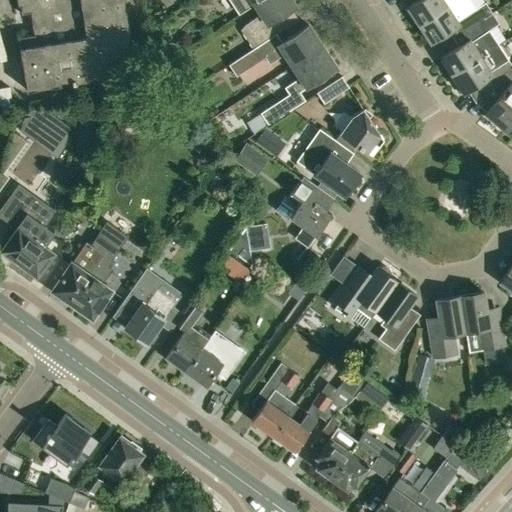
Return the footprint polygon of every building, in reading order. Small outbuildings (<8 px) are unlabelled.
[(18,0),(21,14),(31,12),(34,34),(17,37),(26,90),(61,84),(60,80),(71,78),(72,83),(135,72),(123,0),(18,0)] [(254,4),(260,0),(230,0),(239,14),(254,4)] [(257,45),(271,36),(280,30),(273,20),(296,6),(291,0),(260,0),(254,4),(261,14),(246,24),(252,33),(246,38),(253,48),(257,45)] [(418,25),(456,0),(417,0),(407,7),(418,25)] [(468,29),(492,13),(485,2),(473,10),(466,0),(456,0),(418,25),(430,42),(462,21),(468,29)] [(451,75),(498,45),(488,30),(499,23),(492,13),(468,29),(473,36),(440,58),(451,75)] [(292,65),(322,46),(308,24),(276,45),(271,36),(257,45),(265,57),(269,64),(284,54),(292,65)] [(463,93),(489,76),(494,83),(511,66),(498,45),(451,75),(463,93)] [(336,68),(322,46),(292,65),(300,77),(284,87),(289,94),(291,97),(300,91),(336,68)] [(256,63),(249,51),(228,64),(236,76),(256,63)] [(504,129),(511,119),(511,66),(494,83),(503,91),(485,113),(504,129)] [(342,76),(317,92),(324,103),(349,87),(342,76)] [(9,87),(0,88),(0,98),(11,97),(9,87)] [(9,107),(8,98),(0,99),(0,102),(1,109),(9,107)] [(260,113),(268,124),(289,110),(281,99),(260,113)] [(74,149),(101,154),(110,107),(83,102),(74,149)] [(44,107),(25,110),(20,128),(32,137),(37,129),(49,111),(44,107)] [(335,139),(337,141),(353,152),(358,146),(372,156),(384,140),(363,108),(351,116),(335,139)] [(49,111),(37,129),(64,147),(71,125),(49,111)] [(337,141),(335,139),(319,128),(296,161),(345,195),(346,193),(351,193),(355,188),(353,184),(360,173),(330,151),(337,141)] [(272,138),(264,132),(257,142),(265,148),(272,138)] [(268,160),(246,144),(237,156),(259,172),(268,160)] [(217,172),(218,173),(207,188),(215,194),(226,178),(224,177),(227,173),(220,168),(217,172)] [(303,175),(288,197),(298,204),(290,216),(303,226),(294,238),(308,247),(332,214),(326,209),(334,198),(303,175)] [(0,215),(17,228),(4,246),(1,251),(36,276),(53,253),(43,246),(52,234),(43,227),(55,212),(18,185),(0,210),(0,215)] [(71,302),(72,304),(91,317),(110,290),(101,283),(115,263),(111,260),(127,237),(107,222),(91,246),(95,249),(86,261),(95,267),(71,302)] [(266,223),(246,225),(229,249),(252,266),(250,249),(269,247),(268,233),(266,223)] [(62,226),(53,225),(52,234),(51,237),(60,238),(62,226)] [(249,269),(226,253),(218,264),(241,281),(249,269)] [(51,290),(72,304),(71,302),(95,267),(86,261),(80,268),(71,262),(51,290)] [(511,264),(500,281),(511,288),(511,264)] [(397,281),(391,277),(391,272),(389,269),(386,266),(382,266),(378,267),(377,266),(360,290),(357,291),(347,284),(332,305),(348,317),(355,306),(370,317),(375,309),(376,310),(397,281)] [(176,302),(155,288),(162,279),(146,268),(119,307),(129,315),(125,321),(127,322),(123,327),(146,343),(148,340),(152,343),(158,333),(155,331),(159,324),(170,332),(176,323),(183,314),(173,306),(176,302)] [(271,294),(279,283),(268,275),(260,285),(271,294)] [(297,279),(289,290),(299,298),(307,287),(297,279)] [(397,281),(376,310),(385,317),(380,324),(385,328),(378,338),(394,350),(409,329),(399,321),(399,318),(416,294),(397,281)] [(460,295),(466,331),(469,351),(504,345),(498,307),(486,309),(483,291),(460,295)] [(453,333),(466,331),(460,295),(436,299),(439,317),(427,319),(433,357),(456,353),(453,333)] [(185,370),(209,336),(193,324),(202,312),(190,304),(183,314),(176,323),(185,329),(165,356),(166,357),(175,363),(174,365),(182,372),(184,369),(185,370)] [(205,385),(216,370),(225,376),(242,352),(213,332),(210,337),(209,336),(185,370),(205,384),(204,385),(205,385)] [(295,402),(284,395),(298,374),(288,367),(288,368),(280,362),(265,383),(274,389),(252,420),(262,427),(261,429),(270,435),(271,433),(272,434),(295,402)] [(307,411),(295,402),(272,434),(274,435),(273,437),(282,443),(283,442),(294,450),(319,414),(327,419),(331,413),(350,400),(366,379),(351,368),(337,388),(330,399),(320,392),(307,411)] [(422,400),(428,379),(412,375),(406,396),(422,400)] [(383,403),(389,395),(366,379),(360,387),(369,393),(371,389),(378,394),(375,397),(383,403)] [(78,448),(90,431),(65,413),(56,425),(48,418),(32,440),(66,464),(68,461),(72,464),(82,450),(78,448)] [(356,440),(337,426),(327,440),(328,441),(317,456),(318,457),(313,464),(318,468),(317,469),(329,478),(356,440)] [(458,432),(450,426),(443,435),(451,441),(458,432)] [(408,449),(416,438),(404,429),(396,440),(408,449)] [(383,446),(382,448),(361,433),(356,440),(329,478),(343,487),(343,486),(348,490),(353,483),(354,484),(366,469),(369,466),(383,475),(397,456),(383,446)] [(118,436),(99,463),(122,480),(141,453),(138,450),(140,448),(130,441),(128,443),(118,436)] [(416,456),(407,450),(396,466),(404,472),(416,456)] [(433,500),(454,471),(443,462),(436,472),(405,511),(437,511),(441,507),(433,500)] [(379,511),(405,511),(436,472),(425,464),(412,483),(400,474),(375,509),(379,511)] [(93,492),(101,480),(92,474),(84,485),(93,492)] [(50,477),(44,491),(69,501),(73,490),(75,487),(50,477)] [(73,490),(69,501),(83,508),(88,497),(73,490)] [(60,511),(63,505),(35,503),(35,504),(24,503),(23,511),(60,511)]
